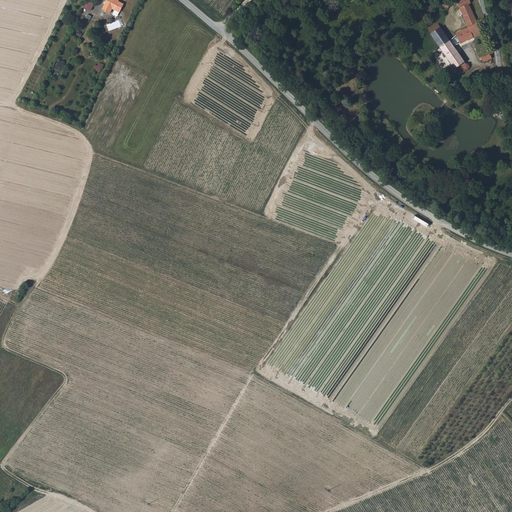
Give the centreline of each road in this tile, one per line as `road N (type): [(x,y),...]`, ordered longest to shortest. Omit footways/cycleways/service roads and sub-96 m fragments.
road 1 (track): [(63,0),(9,105),(77,130),(91,152),(59,248),(0,346),(68,376),(0,465)]
road 2 (track): [(172,511),(250,374),(376,199),(309,128),(311,119)]
road 3 (unclassified): [(181,0),(387,188),(511,254)]
road 4 (track): [(330,511),(429,470),(475,441),(511,400)]
